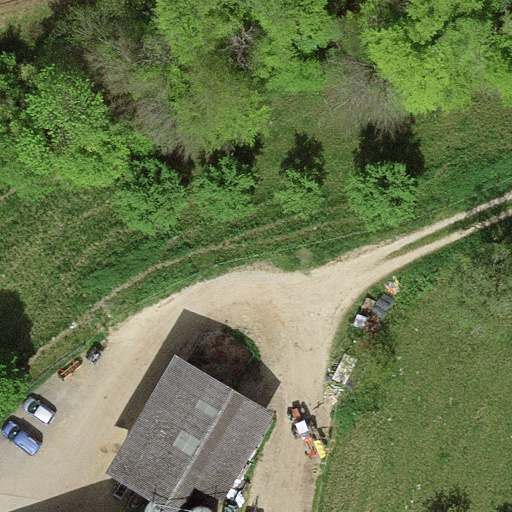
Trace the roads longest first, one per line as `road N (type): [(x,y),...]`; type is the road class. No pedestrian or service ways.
road 1 (track): [(53,404),(134,342),(225,290),(326,275),(511,200)]
road 2 (track): [(326,275),(282,511)]
